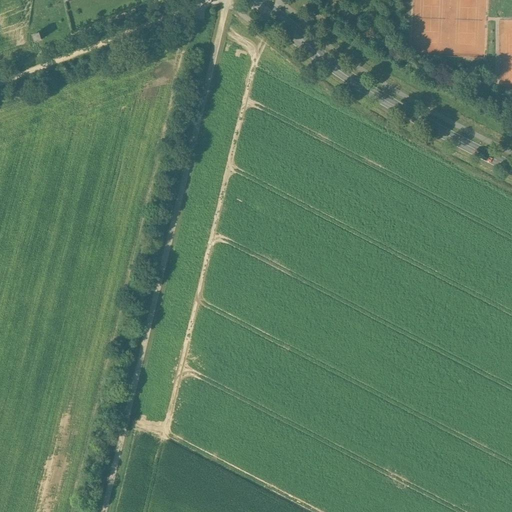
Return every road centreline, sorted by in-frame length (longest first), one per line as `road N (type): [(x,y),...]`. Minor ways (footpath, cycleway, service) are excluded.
road 1 (unclassified): [(239,0),(220,38),(106,511)]
road 2 (secondary): [(255,0),(364,88),(511,167)]
road 3 (unclassified): [(225,0),(0,86)]
